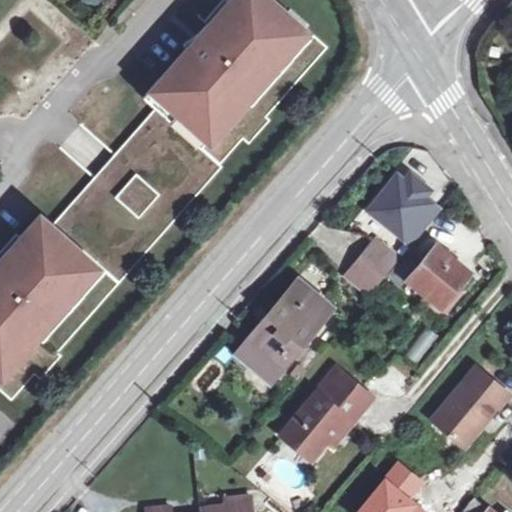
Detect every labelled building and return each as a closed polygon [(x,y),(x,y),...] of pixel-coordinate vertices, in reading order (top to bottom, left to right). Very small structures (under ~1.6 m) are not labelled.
[(186,47),(143,96),(155,107),(219,164),(242,138),(248,143),(269,119),(266,116),(327,47),(274,0),(221,0),(205,19),(208,22),(206,24),(182,43),(186,47)] [(121,281),(222,167),(219,164),(155,107),(51,223),(120,284),(121,281)] [(399,172),(371,207),(413,241),(440,209),(424,196),(433,186),(413,170),(406,177),(399,172)] [(0,390),(12,401),(35,376),(41,381),(62,357),(58,353),(120,284),(51,223),(41,214),(20,237),(17,234),(0,253),(0,258),(1,259),(0,260),(0,390)] [(348,273),(372,292),(400,257),(377,238),(348,273)] [(437,245),(409,279),(443,307),(470,273),(437,245)] [(406,254),(388,277),(400,286),(418,264),(406,254)] [(299,280),(237,352),(261,372),(265,366),(277,376),(333,308),(299,280)] [(211,395),(221,367),(202,361),(192,388),(211,395)] [(265,366),(261,372),(272,381),(277,376),(265,366)] [(476,367),(466,379),(470,383),(480,371),(476,367)] [(340,371),(332,380),(365,406),(373,397),(340,371)] [(466,379),(433,419),(464,445),(496,406),(498,407),(508,394),(480,371),(470,383),(466,379)] [(308,402),(282,434),(313,459),(348,416),(354,421),(365,406),(332,380),(328,377),(316,392),(308,402)] [(316,392),(312,388),(304,398),(308,402),(316,392)] [(251,511),(251,497),(227,500),(228,511),(170,511),(170,506),(145,508),(145,511),(251,511)] [(475,499),(464,511),(494,511),(490,508),(488,510),(475,499)]
